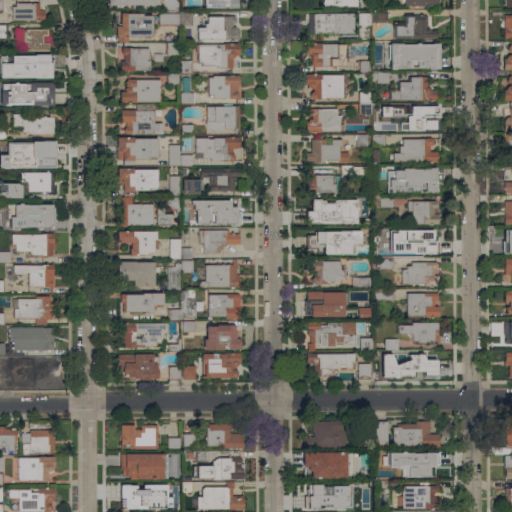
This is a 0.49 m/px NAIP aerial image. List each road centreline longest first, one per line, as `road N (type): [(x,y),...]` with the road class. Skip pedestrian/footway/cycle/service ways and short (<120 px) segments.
road 1 (residential): [(89,511),(89,79),(78,0)]
road 2 (residential): [(473,511),(467,0)]
road 3 (residential): [(272,511),(268,0)]
road 4 (residential): [(472,401),(0,404)]
